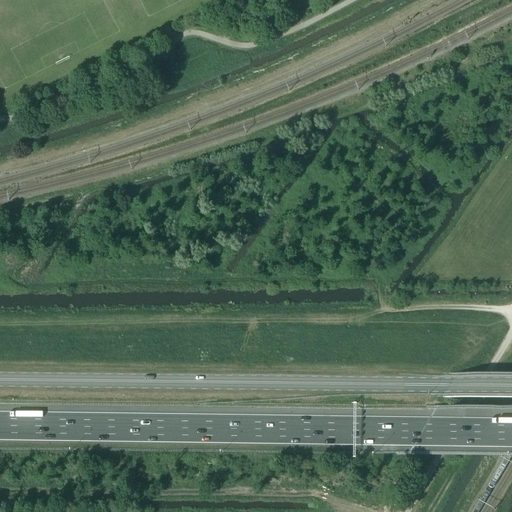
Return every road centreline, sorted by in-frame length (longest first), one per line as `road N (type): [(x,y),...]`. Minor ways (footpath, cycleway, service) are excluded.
road 1 (track): [(0,326),(360,320),(417,308),(511,313)]
road 2 (motorway): [(511,433),(0,426)]
road 3 (secondary): [(511,386),(0,380)]
road 4 (unclassified): [(409,511),(511,326)]
